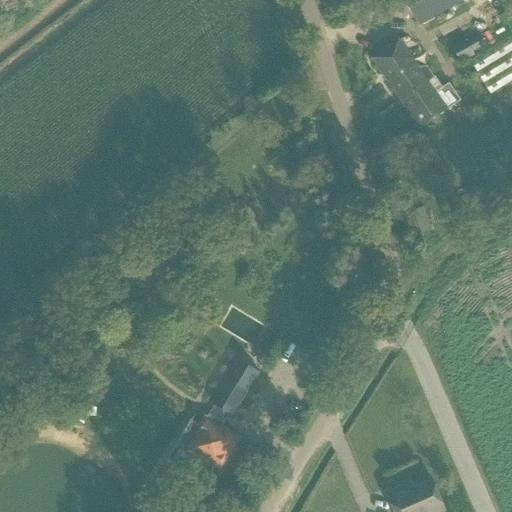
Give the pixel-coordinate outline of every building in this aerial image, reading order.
[(403,0),(418,26),(465,0),(403,0)] [(471,61),(490,94),(511,80),(511,36),(471,61)] [(370,59),(420,129),(460,100),(448,83),(441,88),(426,67),(417,68),(397,40),(370,59)] [(466,42),(452,49),(459,62),(473,55),(470,50),(478,46),(475,40),(467,44),(466,42)] [(96,323),(80,302),(59,318),(76,339),(96,323)] [(236,439),(220,429),(229,415),(232,417),(258,373),(238,361),(211,404),(218,408),(209,423),(204,420),(199,427),(190,421),(175,445),(194,456),(185,471),(204,483),(213,467),(217,469),(236,439)] [(443,511),(429,478),(404,489),(403,486),(386,494),(393,511),(443,511)]
